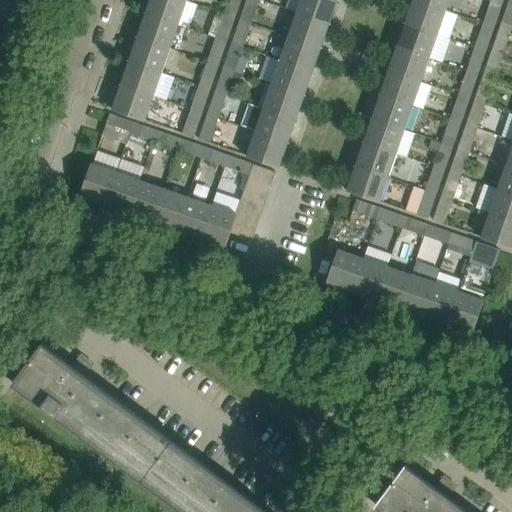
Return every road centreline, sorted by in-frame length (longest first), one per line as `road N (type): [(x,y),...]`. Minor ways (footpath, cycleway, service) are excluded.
road 1 (residential): [(90,254),(451,382)]
road 2 (residential): [(305,492),(80,328),(73,303),(90,254)]
road 3 (residential): [(98,0),(16,228)]
road 4 (residential): [(511,498),(435,436),(451,382)]
